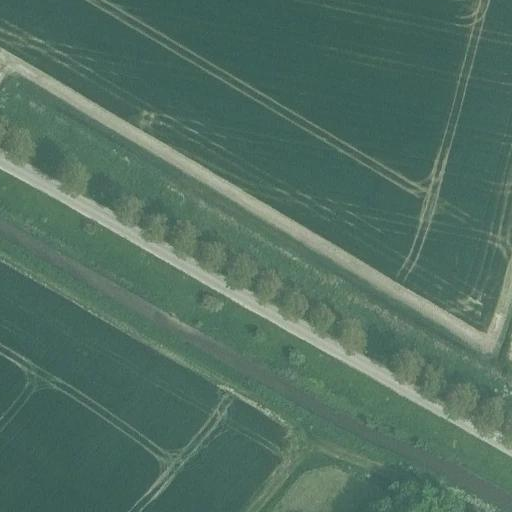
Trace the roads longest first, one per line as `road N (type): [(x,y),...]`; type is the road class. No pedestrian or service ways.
road 1 (unclassified): [(511,452),(0,162)]
road 2 (track): [(254,511),(313,447),(459,511)]
